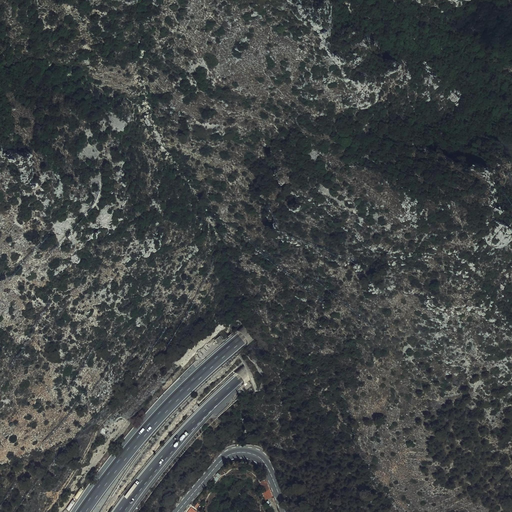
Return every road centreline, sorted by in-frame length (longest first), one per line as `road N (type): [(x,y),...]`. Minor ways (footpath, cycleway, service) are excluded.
road 1 (motorway): [(511,153),(433,193),(277,308),(170,403),(82,511)]
road 2 (motorway): [(118,511),(184,431),(295,332),(409,250),(511,195)]
road 3 (secondary): [(285,511),(263,460),(246,452),(223,458),(177,511)]
